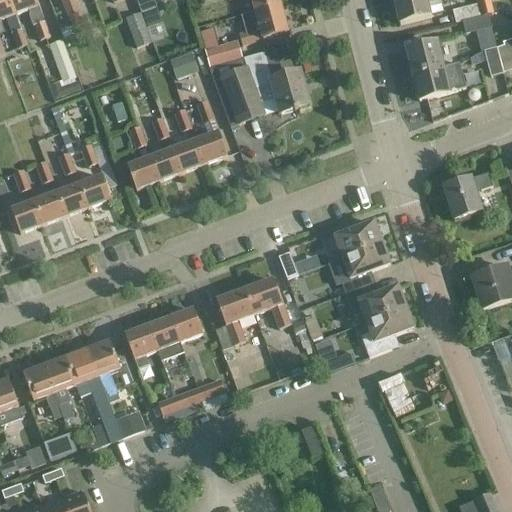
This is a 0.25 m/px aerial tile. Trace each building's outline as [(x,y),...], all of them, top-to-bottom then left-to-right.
[(16,18),(9,0),(0,0),(0,24),(7,22),(18,52),(28,48),(17,18),(16,18)] [(51,41),(37,4),(35,0),(9,0),(16,18),(17,18),(29,13),(31,18),(29,19),(33,30),(35,30),(40,45),(51,41)] [(73,0),(61,0),(70,22),(80,18),(73,0)] [(135,0),(142,16),(142,17),(157,11),(152,0),(135,0)] [(278,0),(228,0),(229,3),(239,0),(251,0),(256,14),(281,7),(278,0)] [(426,0),(404,0),(394,3),(400,27),(431,19),(426,0)] [(490,0),(477,0),(482,19),(494,16),(490,0)] [(289,36),(281,7),(256,14),(260,31),(239,37),(243,49),(289,36)] [(456,26),(463,25),(463,23),(481,18),(479,11),(478,7),(453,13),(456,26)] [(142,17),(142,16),(126,22),(137,51),(153,46),(142,17)] [(466,36),(481,32),(482,37),(493,34),(491,30),(492,30),(489,18),(481,20),(481,18),(463,23),(463,25),(466,36)] [(511,29),(509,31),(511,39),(511,41),(503,45),(506,52),(511,50),(511,29)] [(484,53),(496,50),(493,38),(481,41),(484,53)] [(206,52),(205,53),(210,70),(243,61),(238,43),(219,49),(206,52)] [(65,86),(77,81),(63,44),(51,48),(65,86)] [(407,53),(413,78),(444,70),(438,45),(407,53)] [(503,77),(496,50),(484,53),(470,61),(471,67),(487,64),(491,80),(503,77)] [(175,80),(197,74),(192,55),(170,61),(175,80)] [(210,71),(225,112),(232,130),(265,118),(260,105),(276,100),(281,117),(310,108),(301,75),(272,83),(264,56),(244,62),(243,60),(210,71)] [(419,103),(443,97),(466,92),(460,66),(444,70),(413,78),(419,103)] [(144,81),(131,85),(135,99),(148,95),(144,81)] [(56,103),(66,99),(81,93),(78,84),(62,90),(60,84),(50,88),(56,103)] [(468,96),(468,98),(469,100),(470,101),(471,103),(473,103),(476,103),(478,103),(479,101),(480,100),(481,98),(480,96),(479,94),(478,92),(476,91),(474,91),(472,91),(471,92),(469,94),(468,96)] [(119,93),(109,96),(118,125),(128,122),(119,93)] [(205,127),(209,139),(196,144),(205,168),(228,159),(219,135),(215,124),(208,105),(198,109),(205,127)] [(59,109),(51,112),(56,124),(61,121),(64,120),(59,109)] [(185,114),(175,118),(182,136),(192,132),(185,114)] [(163,122),(153,126),(160,144),(170,140),(163,122)] [(140,130),(130,134),(137,153),(147,149),(140,130)] [(182,176),(205,168),(196,144),(173,152),(182,176)] [(91,148),(81,152),(88,171),(99,167),(91,148)] [(182,176),(173,152),(151,161),(159,185),(182,176)] [(70,157),(60,161),(67,179),(77,175),(70,157)] [(137,193),(159,185),(151,161),(128,169),(137,193)] [(47,166),(37,169),(44,188),(54,184),(47,166)] [(14,178),(21,196),(31,192),(24,174),(14,178)] [(476,195),(493,189),(489,176),(444,190),(455,223),(482,214),(476,195)] [(112,202),(105,184),(103,179),(80,187),(89,211),(112,202)] [(89,211),(80,187),(57,196),(66,220),(89,211)] [(66,220),(57,196),(34,204),(43,228),(66,220)] [(43,228),(34,204),(12,213),(20,237),(43,228)] [(339,249),(343,261),(382,247),(375,226),(327,244),(330,252),(339,249)] [(341,285),(346,297),(368,288),(364,277),(390,267),(382,247),(343,261),(351,282),(341,285)] [(279,260),(286,279),(288,282),(299,278),(290,256),(279,260)] [(310,260),(298,264),(303,276),(315,272),(310,260)] [(511,280),(508,269),(492,274),(473,280),(483,313),(511,303),(511,280)] [(283,307),(281,301),(274,283),(245,294),(255,318),(272,311),(280,332),(291,328),(283,307)] [(372,300),(368,288),(346,297),(354,319),(363,315),(367,325),(406,311),(398,290),(372,300)] [(255,318),(245,294),(217,304),(226,329),(234,349),(245,345),(237,324),(255,318)] [(361,339),(370,361),(392,352),(388,341),(414,331),(406,311),(367,325),(370,335),(361,339)] [(195,312),(172,321),(180,344),(203,336),(195,312)] [(172,321),(149,330),(157,353),(180,344),(172,321)] [(303,322),(292,326),(296,338),(307,334),(303,322)] [(149,330),(126,338),(136,366),(137,366),(138,371),(149,367),(145,357),(157,353),(149,330)] [(318,332),(309,336),(312,345),(322,341),(318,332)] [(126,390),(135,387),(122,352),(115,355),(111,344),(89,352),(109,406),(119,402),(109,376),(119,373),(126,390)] [(115,423),(109,406),(89,352),(67,360),(78,388),(82,400),(91,396),(110,446),(122,442),(122,440),(115,423)] [(67,360),(46,368),(66,422),(73,419),(68,405),(70,404),(66,392),(78,388),(67,360)] [(24,377),(31,395),(34,404),(45,400),(49,413),(52,412),(60,410),(65,422),(66,422),(46,368),(24,377)] [(389,415),(420,405),(416,393),(407,395),(402,377),(379,384),(389,415)] [(9,382),(0,385),(0,424),(2,429),(24,421),(9,382)] [(229,403),(226,394),(221,382),(198,391),(203,403),(206,412),(229,403)] [(198,391),(175,400),(180,412),(203,403),(198,391)] [(449,392),(437,397),(442,408),(453,403),(449,392)] [(180,412),(175,400),(159,406),(164,418),(180,412)] [(115,423),(122,440),(146,432),(139,413),(115,423)] [(301,462),(324,454),(316,432),(293,440),(301,462)] [(70,436),(44,445),(50,462),(76,453),(70,436)] [(15,464),(18,473),(31,468),(32,472),(47,466),(40,449),(26,455),(28,459),(15,464)] [(0,471),(3,479),(18,473),(15,464),(0,469),(0,471)] [(64,479),(62,473),(62,471),(52,475),(55,483),(64,479)] [(55,483),(52,475),(43,478),(46,486),(55,483)] [(12,490),(15,498),(24,494),(21,487),(12,490)] [(378,511),(389,511),(380,488),(370,492),(378,511)] [(15,498),(12,490),(2,494),(5,501),(15,498)] [(90,511),(84,494),(62,502),(66,511),(90,511)] [(496,511),(490,497),(476,503),(465,508),(466,511),(496,511)] [(66,511),(62,502),(42,510),(43,511),(66,511)]
